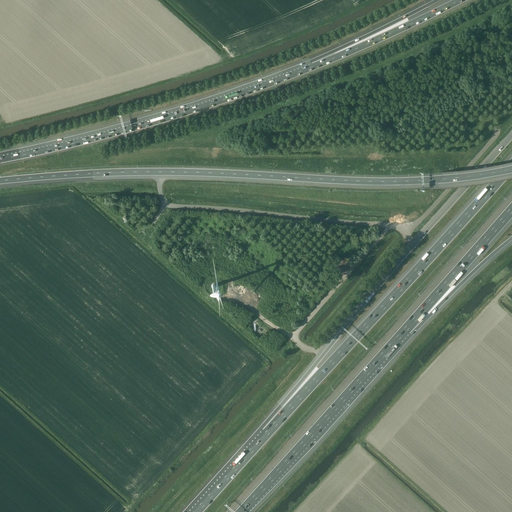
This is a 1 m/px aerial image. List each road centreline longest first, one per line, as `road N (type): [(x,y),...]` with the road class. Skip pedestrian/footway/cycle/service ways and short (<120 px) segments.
road 1 (motorway): [(0,181),(146,171),(419,181),(511,168)]
road 2 (motorway): [(511,137),(386,276),(268,431)]
road 3 (motorway): [(511,164),(268,431)]
road 4 (motorway): [(314,66),(159,120),(0,160)]
road 5 (motorway): [(241,511),(405,329)]
road 6 (motorway): [(461,0),(314,66)]
road 7 (motorway): [(405,329),(511,210)]
road 8 (motorway): [(405,329),(511,238)]
road 9 (motorway): [(435,0),(314,66)]
